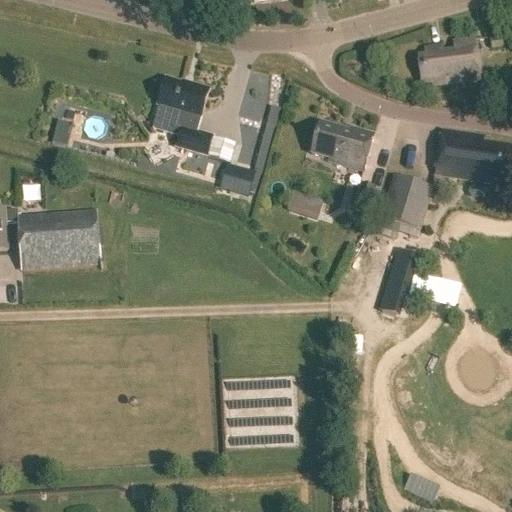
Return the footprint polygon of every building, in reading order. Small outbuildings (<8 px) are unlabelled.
[(485,39),(487,50),(502,48),(500,36),(485,39)] [(454,55),(442,56),(441,50),(424,52),(425,57),(418,58),(422,90),(479,83),(474,42),(453,45),(454,55)] [(158,109),(159,110),(152,133),(179,141),(176,151),(207,160),(213,140),(196,135),(200,122),(201,122),(209,92),(182,84),(181,87),(166,82),(158,109)] [(311,157),(329,162),(328,166),(363,176),(374,138),(350,131),(349,134),(320,126),(311,157)] [(434,179),(511,190),(511,189),(511,151),(483,147),(484,140),(441,134),(434,179)] [(83,155),(93,157),(97,142),(86,139),(83,155)] [(381,222),(420,234),(433,192),(394,180),(381,222)] [(347,214),(362,218),(370,188),(356,184),(347,214)] [(291,191),(285,212),(315,221),(321,201),(291,191)] [(17,225),(21,274),(101,269),(97,214),(17,220),(17,213),(5,214),(5,211),(0,211),(0,253),(8,253),(6,226),(17,225)]
